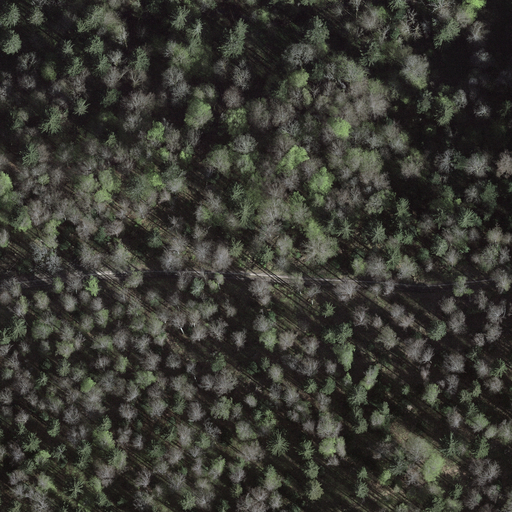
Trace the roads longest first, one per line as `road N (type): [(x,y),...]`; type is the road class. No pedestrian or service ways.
road 1 (track): [(511,274),(416,286),(144,271),(0,286)]
road 2 (track): [(346,511),(511,439)]
